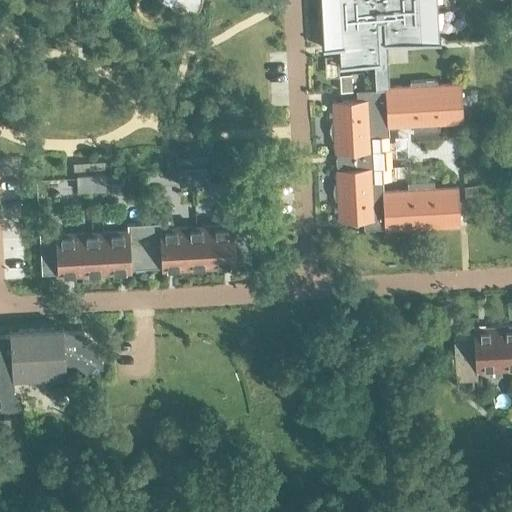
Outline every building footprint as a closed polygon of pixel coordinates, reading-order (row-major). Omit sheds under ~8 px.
[(168,0),(195,13),(197,12),(199,10),(201,6),(203,1),(203,0),(168,0)] [(342,0),(345,45),(354,44),(355,62),(340,63),(340,65),(376,64),(388,63),(387,44),(426,42),(426,40),(420,40),(417,0),(342,0)] [(410,85),(389,86),(388,63),(376,64),(378,89),(364,89),(365,98),(334,100),(335,122),(333,122),(331,127),(331,133),(333,138),(336,138),(337,152),(340,152),(341,168),(338,168),(338,183),(336,183),(334,188),(335,194),(337,199),(339,199),(339,221),(370,219),(371,228),(384,227),(384,229),(410,228),(410,232),(437,231),(436,226),(460,225),(458,186),(434,187),(434,180),(407,181),(408,188),(383,190),(382,167),(386,167),(385,149),(381,149),(380,135),(389,135),(388,126),(413,124),(413,131),(440,130),(439,123),(463,121),(461,82),(437,84),(437,79),(410,80),(410,85)] [(180,185),(194,184),(193,168),(179,169),(180,185)] [(194,184),(208,184),(208,168),(193,168),(194,184)] [(106,173),(92,174),(92,190),(107,189),(106,173)] [(92,190),(92,174),(78,175),(78,191),(92,190)] [(466,202),(478,201),(477,185),(465,185),(466,202)] [(252,261),(249,217),(232,218),(232,224),(161,228),(161,221),(128,223),(128,230),(58,234),(57,227),(40,228),(42,273),(58,272),(58,275),(82,274),(109,272),(132,271),(132,268),(162,266),(162,269),(186,268),(213,267),(213,266),(236,265),(236,262),(252,261)] [(511,324),(497,325),(497,326),(473,327),(474,335),(454,337),(457,380),(478,379),(477,371),(511,368),(511,324)] [(83,330),(70,330),(55,331),(55,326),(19,328),(19,333),(0,334),(0,398),(1,398),(1,409),(18,408),(18,396),(15,396),(14,380),(25,379),(25,374),(67,372),(66,363),(75,363),(86,373),(85,374),(86,375),(94,366),(96,367),(103,367),(102,346),(83,330)] [(10,417),(0,417),(0,429),(11,429),(10,417)]
